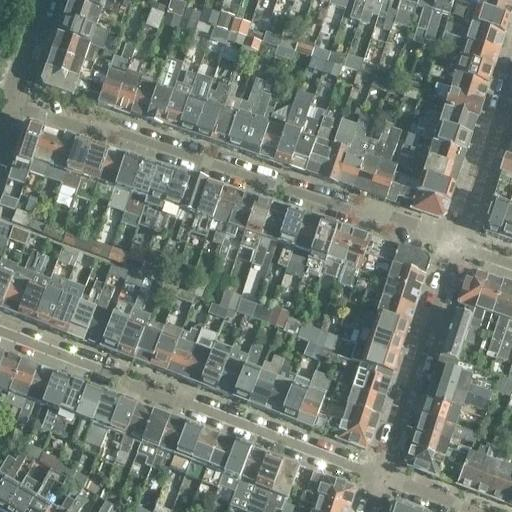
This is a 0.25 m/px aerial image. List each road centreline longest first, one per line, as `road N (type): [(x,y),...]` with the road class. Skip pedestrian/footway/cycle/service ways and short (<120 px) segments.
road 1 (residential): [(11,105),(348,210),(416,223),(456,245)]
road 2 (residential): [(0,331),(380,476)]
road 3 (residential): [(380,476),(456,245)]
road 4 (residential): [(456,245),(511,74)]
